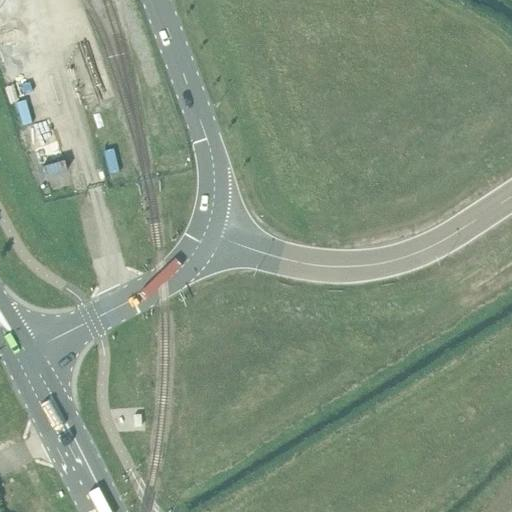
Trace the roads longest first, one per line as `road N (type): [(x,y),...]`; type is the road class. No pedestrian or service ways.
road 1 (unclassified): [(204,232),(318,266),(363,266),(407,256),(511,195)]
road 2 (unclassified): [(204,232),(212,166),(156,0)]
road 3 (unclassified): [(17,358),(161,282),(204,232)]
road 4 (unclassified): [(97,511),(17,358)]
